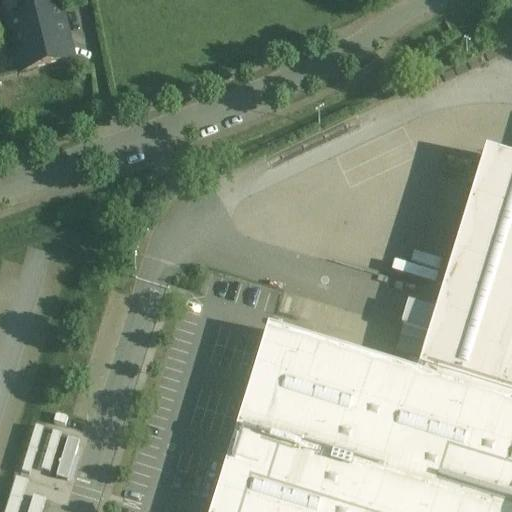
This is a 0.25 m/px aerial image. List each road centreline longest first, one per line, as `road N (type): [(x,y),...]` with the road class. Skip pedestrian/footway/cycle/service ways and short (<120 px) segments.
road 1 (residential): [(0,191),(222,112),(359,50),(437,0)]
road 2 (unknown): [(205,219),(357,295)]
